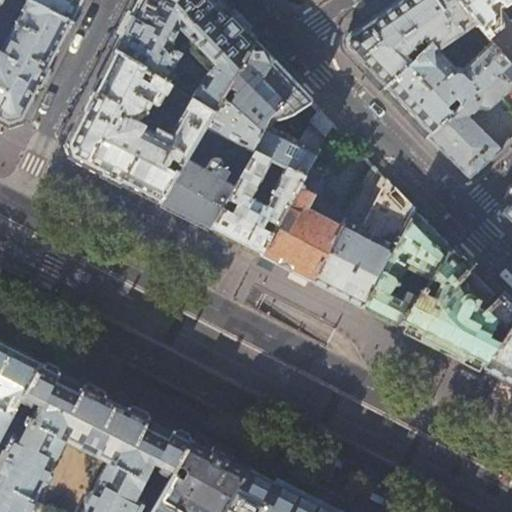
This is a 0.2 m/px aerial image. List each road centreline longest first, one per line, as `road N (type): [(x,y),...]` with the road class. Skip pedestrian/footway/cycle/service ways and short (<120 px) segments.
road 1 (primary): [(511,458),(12,205)]
road 2 (primary): [(0,283),(446,511)]
road 3 (residential): [(292,41),(464,218)]
road 4 (residential): [(113,0),(12,205)]
